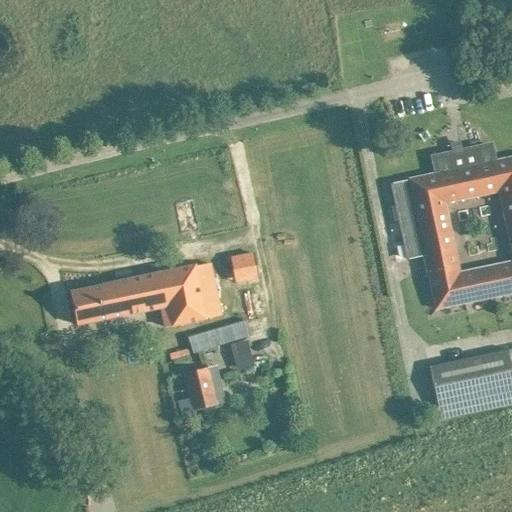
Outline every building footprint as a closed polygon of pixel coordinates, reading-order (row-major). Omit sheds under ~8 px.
[(460,144),(450,146),(452,154),(433,158),(436,174),(408,180),(424,256),(428,274),(435,309),(511,293),(511,157),(493,162),(490,146),(462,152),(460,144)] [(254,254),(230,259),(234,279),(257,274),(254,254)] [(70,293),(76,325),(161,308),(165,327),(220,316),(209,264),(195,267),(194,266),(102,285),(102,286),(70,293)] [(187,338),(193,354),(252,336),(247,321),(187,338)] [(246,340),(229,345),(236,371),(253,366),(246,340)] [(511,349),(428,367),(439,419),(511,403),(511,349)] [(184,373),(190,398),(177,401),(180,414),(193,411),(216,405),(207,368),(184,373)] [(299,428),(284,418),(271,437),(286,447),(299,428)]
